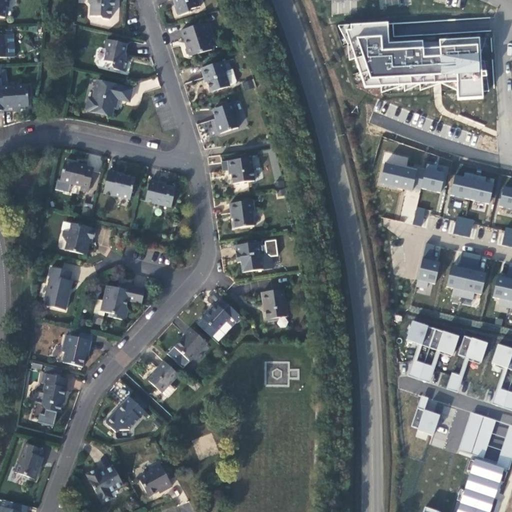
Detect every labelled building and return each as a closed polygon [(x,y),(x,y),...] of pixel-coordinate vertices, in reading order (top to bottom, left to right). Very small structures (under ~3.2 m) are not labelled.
[(11,0),(0,0),(0,17),(7,18),(8,8),(11,8),(11,0)] [(111,18),(112,7),(112,0),(115,1),(115,0),(88,0),(88,2),(91,5),(90,16),(100,17),(103,19),(109,20),(111,18)] [(174,0),(176,5),(174,7),(176,14),(179,16),(189,13),(190,9),(200,6),(198,0),(174,0)] [(209,22),(180,30),(183,39),(185,38),(187,45),(186,49),(188,55),(191,56),(212,50),(209,39),(214,38),(209,22)] [(458,101),(483,100),(480,37),(389,42),(389,24),(339,27),(348,44),(349,60),(355,59),(365,87),(457,82),(458,101)] [(6,35),(0,35),(0,58),(16,58),(14,34),(6,35)] [(127,44),(106,39),(105,48),(107,50),(105,60),(113,62),(112,65),(115,69),(126,72),(128,61),(124,59),(127,44)] [(224,62),(201,69),(204,78),(206,77),(211,92),(230,86),(226,74),(227,71),(224,62)] [(142,89),(159,87),(158,79),(141,81),(142,89)] [(245,90),(255,87),(253,79),(243,82),(245,90)] [(133,89),(99,81),(94,100),(89,101),(86,111),(112,117),(117,99),(130,102),(133,89)] [(30,86),(3,88),(4,109),(13,108),(14,111),(21,111),(21,109),(26,109),(26,106),(30,107),(29,96),(31,96),(30,86)] [(233,103),(213,109),(217,124),(215,126),(217,132),(220,134),(238,128),(235,118),(238,118),(233,103)] [(228,161),(221,162),(223,172),(231,171),(233,184),(254,181),(251,158),(228,161)] [(78,165),(64,162),(60,181),(81,186),(80,190),(88,192),(94,169),(86,167),(87,165),(78,164),(78,165)] [(417,170),(385,162),(380,186),(412,193),(413,189),(420,191),(421,189),(426,169),(418,167),(417,170)] [(437,166),(427,163),(426,169),(421,189),(441,194),(445,173),(436,171),(437,166)] [(118,173),(109,171),(104,193),(130,199),(135,179),(118,175),(118,173)] [(450,196),(470,200),(475,174),(464,172),(464,177),(455,175),(450,196)] [(486,177),(475,174),(470,200),(490,205),(495,184),(485,182),(486,177)] [(159,182),(150,180),(146,201),(172,206),(175,188),(159,185),(159,182)] [(497,206),(511,209),(511,188),(502,186),(497,206)] [(253,201),(230,204),(230,213),(233,214),(235,228),(254,226),(253,214),(255,211),(253,201)] [(417,206),(413,225),(421,227),(426,209),(417,206)] [(461,236),(466,218),(457,216),(453,234),(461,236)] [(474,220),(466,218),(461,236),(470,238),(474,220)] [(71,224),(69,233),(62,238),(66,244),(65,251),(84,255),(85,249),(89,250),(90,244),(92,245),(96,231),(71,224)] [(510,247),(511,239),(511,228),(506,227),(502,245),(510,247)] [(235,246),(237,259),(241,258),(242,263),(241,263),(243,272),(263,270),(261,255),(264,255),(262,242),(235,246)] [(426,242),(416,287),(427,290),(428,283),(435,285),(441,262),(431,260),(435,244),(426,242)] [(451,296),(463,298),(472,253),(463,251),(459,266),(451,265),(446,288),(453,289),(451,296)] [(481,255),(472,253),(463,298),(473,300),(474,294),(482,295),(487,273),(478,270),(481,255)] [(498,306),(509,309),(511,294),(511,262),(509,262),(506,277),(498,275),(493,298),(499,299),(498,306)] [(65,310),(70,294),(67,293),(71,281),(73,273),(52,268),(50,277),(51,278),(47,297),(48,298),(46,306),(65,310)] [(136,303),(139,289),(123,285),(122,290),(117,289),(106,286),(103,301),(97,300),(94,314),(104,316),(105,312),(114,314),(113,318),(121,320),(126,318),(128,309),(126,307),(128,301),(136,303)] [(142,304),(145,290),(139,289),(136,303),(142,304)] [(284,291),(260,293),(262,305),(264,305),(266,319),(269,322),(276,321),(278,319),(288,318),(284,291)] [(218,332),(230,317),(235,322),(240,316),(222,299),(217,304),(216,304),(211,310),(208,310),(204,314),(204,317),(203,318),(218,332)] [(406,340),(429,348),(436,327),(413,320),(406,340)] [(436,327),(429,348),(453,356),(460,336),(436,327)] [(187,337),(176,348),(190,362),(207,344),(192,329),(186,335),(187,337)] [(482,363),(488,342),(464,335),(457,356),(482,363)] [(82,368),(85,355),(87,350),(90,350),(92,342),(66,336),(63,353),(66,354),(64,363),(82,368)] [(511,370),(511,348),(498,344),(491,364),(511,370)] [(159,369),(148,380),(162,394),(179,376),(164,362),(158,368),(159,369)] [(68,380),(45,374),(43,384),(45,385),(44,392),(46,395),(44,405),(46,410),(60,414),(63,400),(65,401),(68,390),(66,389),(68,380)] [(131,430),(144,416),(147,414),(129,398),(117,410),(119,412),(115,416),(111,416),(106,421),(107,425),(116,434),(118,431),(131,430)] [(434,436),(441,415),(417,407),(411,427),(417,429),(417,431),(434,436)] [(43,452),(26,446),(16,474),(35,482),(43,459),(41,458),(43,452)] [(442,511),(424,506),(422,511),(490,511),(504,468),(474,459),(456,511),(442,511)] [(160,464),(152,468),(154,471),(139,480),(149,497),(163,489),(165,491),(172,486),(160,464)] [(124,487),(114,469),(102,475),(99,471),(87,477),(103,506),(114,500),(111,494),(124,487)] [(4,501),(2,509),(14,511),(27,511),(29,507),(4,501)]
